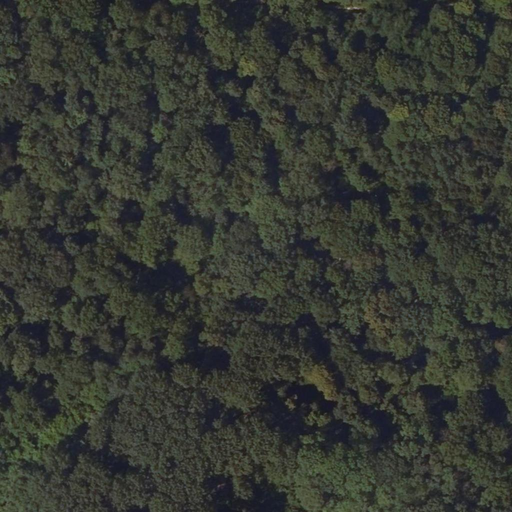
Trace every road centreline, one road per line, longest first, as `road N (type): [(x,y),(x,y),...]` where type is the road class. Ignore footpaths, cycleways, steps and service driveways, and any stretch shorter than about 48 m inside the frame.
road 1 (track): [(0,504),(426,407),(488,350),(511,351)]
road 2 (track): [(206,1),(511,379)]
